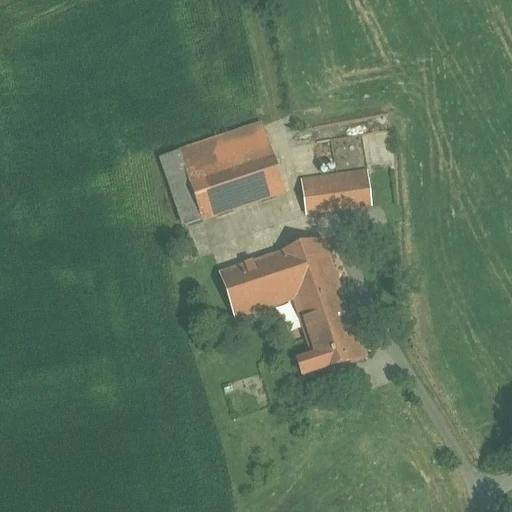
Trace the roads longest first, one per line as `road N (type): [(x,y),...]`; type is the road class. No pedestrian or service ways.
road 1 (unclassified): [(487,496),(401,358)]
road 2 (track): [(252,0),(280,130)]
